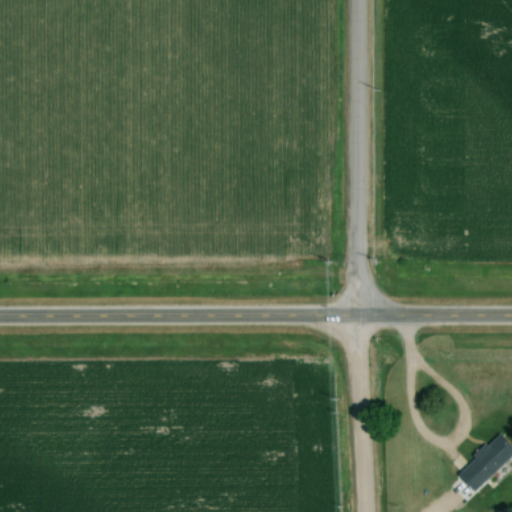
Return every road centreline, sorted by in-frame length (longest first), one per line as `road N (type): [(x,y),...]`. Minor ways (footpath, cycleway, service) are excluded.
road 1 (secondary): [(511,317),(0,317)]
road 2 (residential): [(356,316),(356,0)]
road 3 (residential): [(365,511),(356,316)]
